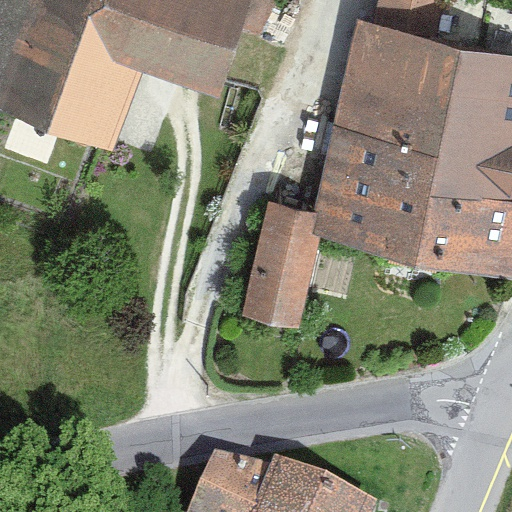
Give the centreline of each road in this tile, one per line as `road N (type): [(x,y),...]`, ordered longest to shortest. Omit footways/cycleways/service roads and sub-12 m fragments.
road 1 (unclassified): [(511,365),(0,470)]
road 2 (unknown): [(167,436),(191,174),(172,56)]
road 3 (tertiary): [(461,511),(511,395)]
